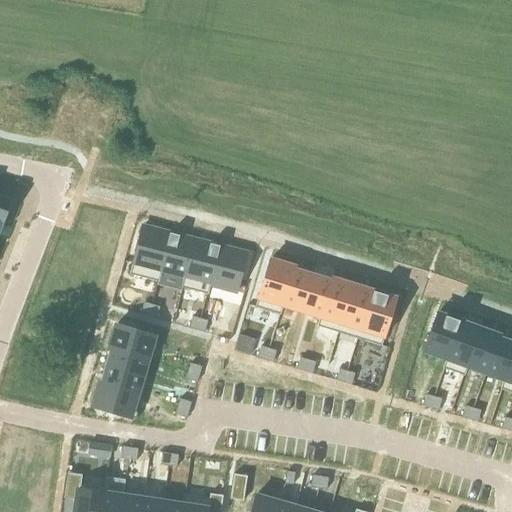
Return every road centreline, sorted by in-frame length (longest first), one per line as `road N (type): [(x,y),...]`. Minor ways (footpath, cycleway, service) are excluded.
road 1 (residential): [(138,9),(294,41),(511,108)]
road 2 (residential): [(0,338),(55,183),(48,174),(0,165)]
